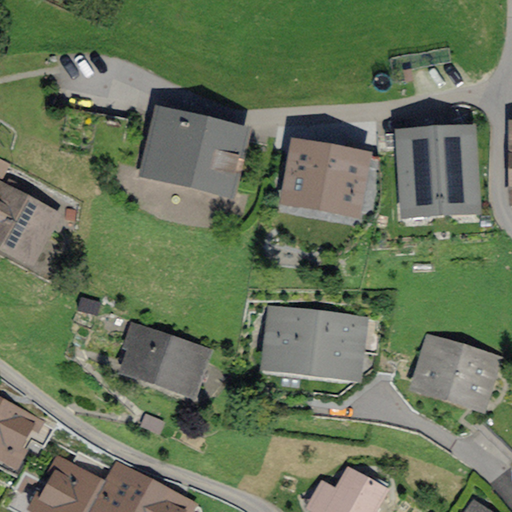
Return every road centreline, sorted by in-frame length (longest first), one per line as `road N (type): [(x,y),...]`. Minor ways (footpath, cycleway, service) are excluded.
road 1 (residential): [(258,511),(100,445),(0,371)]
road 2 (unclassified): [(511,224),(498,202),(493,142),(511,42)]
